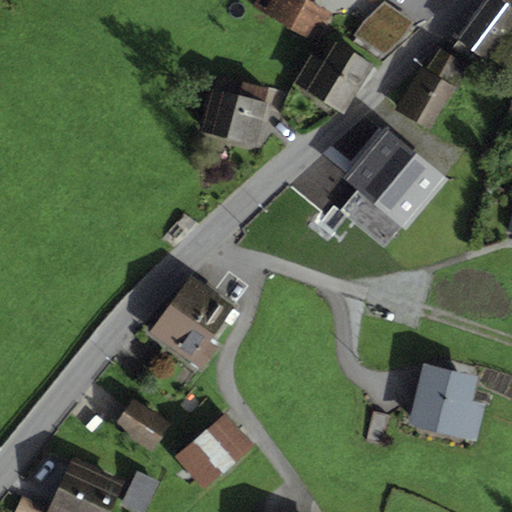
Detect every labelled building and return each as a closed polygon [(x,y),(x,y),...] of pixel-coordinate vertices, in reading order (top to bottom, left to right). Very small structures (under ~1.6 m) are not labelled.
[(276,0),(257,0),(254,8),(269,15),(270,14),(276,0)] [(276,0),(270,14),(318,38),(329,16),(299,0),(276,0)] [(481,65),(511,23),(511,11),(496,0),(489,0),(455,46),(481,65)] [(364,22),(355,35),(384,55),(401,40),(409,28),(383,9),(371,27),(364,22)] [(297,78),(343,109),(367,72),(366,72),(371,64),(338,42),(323,65),(310,56),(297,78)] [(427,125),(449,89),(454,92),(468,67),(441,48),(423,73),(421,72),(399,108),(427,125)] [(253,142),(259,119),(268,121),(272,107),(262,104),(266,89),(219,77),(208,112),(205,123),(204,128),(253,142)] [(373,108),(338,154),(359,171),(393,125),(373,108)] [(198,121),(205,123),(208,112),(201,110),(198,121)] [(420,207),(451,168),(425,149),(393,125),(359,171),(380,186),(393,170),(407,181),(400,190),(420,207)] [(197,141),(200,154),(209,152),(207,138),(197,141)] [(451,168),(456,162),(430,143),(425,149),(451,168)] [(237,313),(192,279),(176,300),(198,317),(198,316),(216,328),(223,318),(230,323),(237,313)] [(213,347),(206,342),(209,337),(216,328),(198,316),(198,317),(176,300),(152,332),(192,361),(193,360),(200,365),(213,347)] [(213,347),(216,342),(209,337),(206,342),(213,347)] [(462,388),(464,379),(428,371),(426,380),(422,396),(416,421),(473,434),(479,408),(464,404),(469,389),(462,388)] [(417,395),(422,396),(426,380),(421,378),(417,395)] [(135,403),(119,426),(150,447),(166,424),(135,403)] [(367,440),(381,444),(388,415),(374,411),(367,440)] [(227,417),(180,457),(204,485),(252,446),(227,417)] [(103,511),(116,484),(77,466),(56,511),(103,511)] [(143,511),(156,483),(139,475),(126,503),(143,511)] [(17,511),(45,511),(46,511),(23,501),(17,511)]
